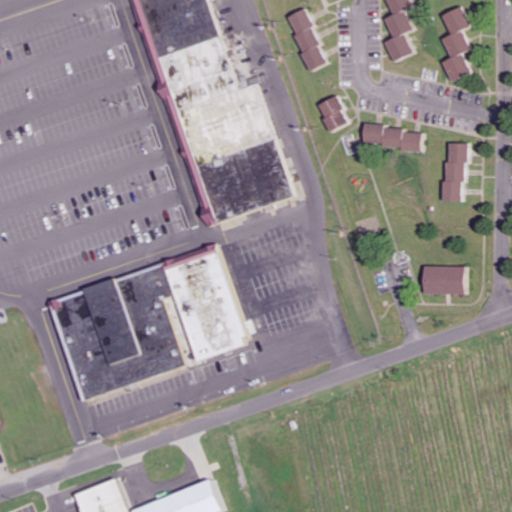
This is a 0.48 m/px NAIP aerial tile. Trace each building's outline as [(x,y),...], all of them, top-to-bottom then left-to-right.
[(140,0),(218,222),(297,197),(261,83),(240,88),(210,0),(140,0)] [(395,61),(415,54),(407,33),(415,30),(407,9),(414,7),(411,0),(388,0),(395,15),(387,18),(395,39),(388,42),(395,61)] [(444,15),(453,36),(444,39),(452,59),(444,63),(452,81),(472,73),(464,54),(473,50),(464,29),(472,26),(464,7),(444,15)] [(290,18),(315,70),(329,64),(321,45),(325,43),(309,9),(290,18)] [(321,106),(333,132),(351,123),(339,98),(321,106)] [(365,146),(424,150),(425,130),(366,127),(365,146)] [(471,201),(471,144),(448,144),(449,201),(471,201)] [(49,304),(83,400),(187,366),(164,299),(173,296),(196,362),(249,345),(214,251),(49,304)] [(472,267),(427,266),(426,295),(472,296),(472,267)] [(76,495),(82,511),(223,511),(209,480),(132,511),(129,511),(117,478),(76,495)]
